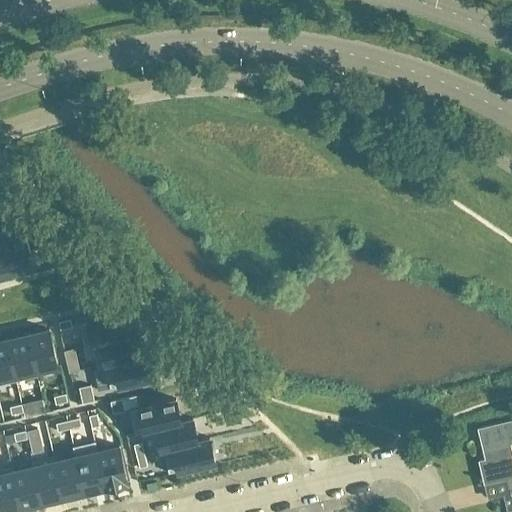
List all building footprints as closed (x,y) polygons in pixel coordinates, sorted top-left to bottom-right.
[(23,230),(2,236),(13,273),(34,266),(23,230)] [(2,236),(0,236),(0,276),(13,273),(2,236)] [(124,312),(87,321),(93,345),(101,343),(100,342),(130,335),(130,334),(124,312)] [(73,317),(61,320),(63,328),(75,325),(73,317)] [(49,329),(27,334),(35,371),(57,366),(49,329)] [(130,335),(100,342),(101,343),(106,365),(114,363),(113,362),(143,356),(143,355),(137,332),(130,334),(130,335)] [(27,334),(6,339),(14,376),(35,371),(27,334)] [(6,339),(0,340),(0,379),(14,376),(6,339)] [(143,356),(113,362),(114,363),(119,386),(156,377),(150,353),(143,355),(143,356)] [(91,393),(79,396),(81,404),(93,401),(91,393)] [(66,394),(54,397),(56,405),(68,402),(66,394)] [(121,399),(110,401),(112,409),(123,406),(121,399)] [(175,399),(138,408),(144,432),(155,429),(155,428),(181,422),(180,421),(175,399)] [(33,415),(30,402),(21,404),(24,417),(33,415)] [(21,405),(10,408),(11,415),(23,413),(21,405)] [(96,413),(88,415),(91,427),(99,425),(96,413)] [(79,417),(67,420),(69,428),(80,425),(79,417)] [(181,422),(155,428),(155,429),(161,451),(172,448),(172,447),(198,441),(197,440),(192,418),(180,421),(181,422)] [(67,420),(55,423),(57,431),(69,428),(67,420)] [(511,456),(509,444),(511,443),(511,420),(477,429),(477,430),(478,430),(485,458),(478,460),(483,485),(506,480),(506,479),(511,477),(511,456)] [(26,430),(29,440),(40,437),(37,428),(26,430)] [(25,430),(13,433),(15,440),(27,438),(25,430)] [(198,441),(172,447),(172,448),(178,470),(215,462),(209,438),(197,440),(198,441)] [(140,442),(133,444),(135,456),(143,454),(140,442)] [(118,445),(96,451),(105,488),(127,483),(118,445)] [(96,451),(75,456),(84,493),(105,488),(96,451)] [(143,454),(135,456),(138,468),(146,466),(143,454)] [(75,456),(54,461),(63,498),(84,493),(75,456)] [(54,461),(33,465),(42,503),(63,498),(54,461)] [(33,465),(12,470),(21,508),(42,503),(33,465)] [(12,470),(0,473),(0,511),(21,508),(12,470)]
